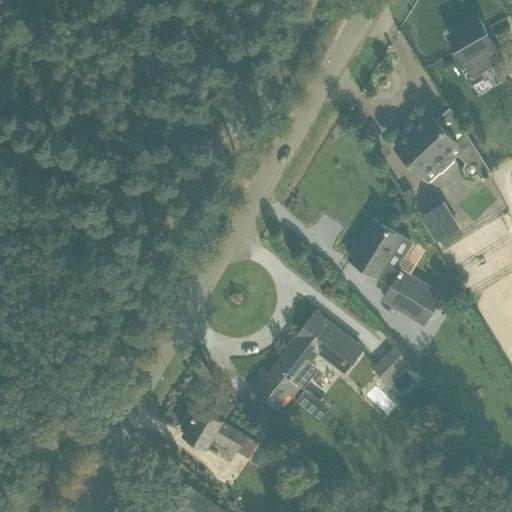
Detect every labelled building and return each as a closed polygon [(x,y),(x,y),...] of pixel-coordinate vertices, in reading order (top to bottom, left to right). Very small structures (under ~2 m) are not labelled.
[(478,16),(448,34),(458,51),(463,59),(473,76),(503,59),(493,42),(488,34),(478,16)] [(429,112),(394,145),(408,159),(423,175),(433,165),(436,168),(449,155),(447,152),(458,142),(462,146),(457,150),(465,159),(465,160),(464,161),(464,162),(463,162),(463,163),(463,164),(463,165),(463,166),(463,167),(464,168),(464,169),(464,170),(465,170),(466,171),(467,171),(467,172),(468,172),(469,172),(470,172),(471,172),(472,172),(473,172),(473,171),(474,171),(475,170),(480,175),(483,179),(491,171),(488,168),(448,105),(435,117),(429,112)] [(421,215),(436,239),(458,226),(443,202),(421,215)] [(373,218),(349,257),(366,267),(378,275),(392,283),(400,271),(394,267),(410,240),(402,236),(390,228),(373,218)] [(392,283),(383,298),(424,322),(440,295),(400,271),(392,283)] [(250,385),(266,397),(276,405),(288,390),(295,395),(317,367),(309,360),(317,350),(344,370),(362,348),(330,323),(315,311),(296,335),(299,337),(291,347),(290,346),(269,373),(262,368),(250,385)] [(394,348),(374,369),(404,398),(424,377),(394,348)] [(306,408),(315,396),(304,387),(294,399),(306,408)] [(199,405),(182,433),(199,443),(205,447),(212,436),(237,451),(246,435),(222,421),(222,420),(216,416),(199,405)] [(511,418),(494,419),(495,444),(511,442),(511,418)] [(258,447),(251,460),(260,465),(268,453),(258,447)] [(179,511),(222,511),(223,511),(185,484),(170,505),(179,511)]
